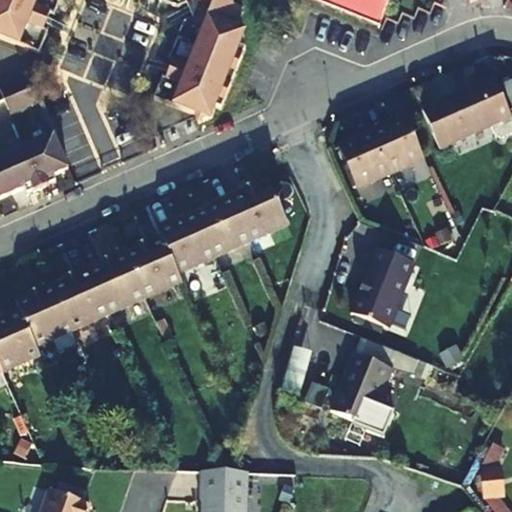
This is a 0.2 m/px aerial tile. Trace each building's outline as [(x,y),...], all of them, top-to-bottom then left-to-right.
[(0,0),(0,41),(38,57),(46,35),(42,33),(36,30),(42,14),(49,16),(53,18),(60,0),(146,0),(178,12),(184,9),(191,6),(197,20),(190,23),(184,26),(169,63),(174,65),(181,68),(174,84),(167,82),(163,80),(153,102),(172,109),(195,119),(198,128),(212,121),(216,110),(222,113),(245,52),(240,50),(244,39),(236,25),(241,14),(230,8),(232,0),(0,0)] [(314,0),(376,24),(385,0),(314,0)] [(184,9),(190,23),(197,20),(191,6),(184,9)] [(36,30),(42,33),(49,16),(42,14),(36,30)] [(181,68),(174,65),(167,82),(174,84),(181,68)] [(39,105),(27,77),(13,83),(26,111),(39,105)] [(478,81),(423,106),(441,146),(496,122),(478,81)] [(26,111),(13,83),(0,88),(0,92),(11,118),(26,111)] [(422,154),(404,115),(370,130),(387,169),(422,154)] [(387,169),(370,130),(338,145),(356,184),(387,169)] [(24,149),(41,190),(56,184),(53,177),(68,171),(53,137),(24,149)] [(24,149),(0,159),(0,179),(8,197),(22,191),(25,197),(41,190),(24,149)] [(0,200),(8,197),(0,179),(0,200)] [(230,196),(250,241),(287,225),(269,183),(256,188),(254,184),(230,196)] [(209,210),(196,216),(215,257),(250,241),(230,196),(207,206),(209,210)] [(215,257),(196,216),(183,222),(181,218),(158,228),(161,235),(179,275),(215,257)] [(179,275),(161,235),(138,246),(140,250),(125,257),(144,299),(182,282),(179,275)] [(378,249),(352,314),(389,328),(415,263),(378,249)] [(144,299),(125,257),(113,262),(111,258),(88,268),(109,314),(109,315),(144,299)] [(65,284),(53,289),(72,331),(109,315),(109,314),(88,268),(64,280),(65,284)] [(72,331),(53,289),(40,295),(39,291),(16,302),(19,309),(36,348),(72,331)] [(36,348),(19,309),(0,317),(0,366),(2,371),(39,355),(36,348)] [(362,337),(355,354),(393,371),(400,353),(362,337)] [(295,349),(281,393),(298,398),(312,354),(295,349)] [(393,371),(355,354),(331,411),(368,427),(369,427),(377,407),(393,371)] [(328,390),(313,384),(306,401),(321,407),(328,390)] [(394,414),(377,407),(369,427),(368,427),(366,431),(383,438),(394,414)] [(242,511),(244,473),(197,472),(196,501),(200,501),(200,511),(242,511)] [(41,511),(87,511),(89,506),(49,492),(41,511)]
